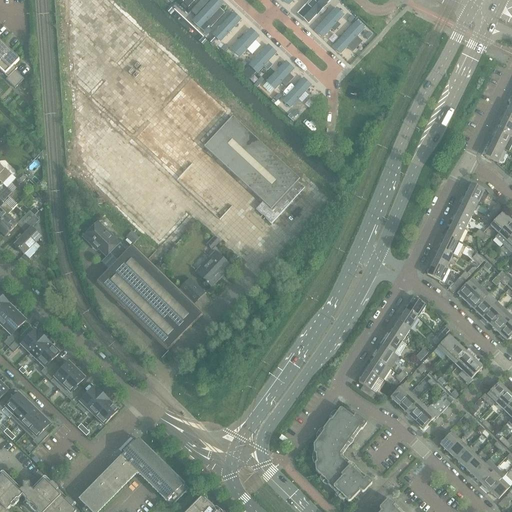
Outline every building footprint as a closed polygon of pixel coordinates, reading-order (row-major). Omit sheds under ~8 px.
[(177,0),(176,2),(188,14),(200,0),(177,0)] [(210,0),(192,20),(200,27),(205,21),(211,26),(224,12),(219,7),(224,2),(221,0),(210,0)] [(330,0),(309,0),(297,13),(308,23),(331,0),(330,0)] [(336,6),(315,30),(323,38),(345,14),(336,6)] [(233,11),(212,34),(220,41),(241,18),(233,11)] [(357,20),(333,46),(341,53),(347,47),(352,52),(363,41),(358,36),(365,28),(357,20)] [(251,27),(231,48),(239,56),(259,35),(251,27)] [(2,44),(0,45),(0,62),(10,52),(7,49),(7,48),(2,44)] [(268,44),(249,64),(257,72),(276,51),(268,44)] [(10,52),(0,62),(0,70),(8,78),(6,80),(15,89),(24,80),(15,71),(17,69),(14,66),(19,61),(10,52)] [(286,60),(267,81),(275,88),(281,81),(286,85),(294,76),(290,73),(294,68),(286,60)] [(249,67),(243,74),(251,82),(257,75),(249,67)] [(290,107),(311,84),(303,77),(282,100),(290,107)] [(511,122),(511,105),(506,114),(504,113),(502,117),(511,122)] [(498,131),(511,138),(511,122),(502,117),(500,122),(502,123),(498,131)] [(511,145),(511,138),(498,131),(494,140),(492,139),(489,143),(504,151),(508,153),(511,145)] [(485,157),(498,164),(504,151),(489,143),(487,148),(489,149),(485,157)] [(0,181),(3,184),(12,175),(5,169),(3,170),(0,166),(0,181)] [(27,178),(22,173),(16,178),(16,181),(19,184),(22,184),(27,178)] [(12,175),(3,184),(8,188),(16,179),(12,175)] [(465,198),(478,204),(484,191),(470,184),(469,184),(467,189),(469,190),(465,198)] [(0,195),(0,199),(2,202),(11,193),(6,189),(0,195)] [(478,204),(465,198),(461,206),(459,205),(457,210),(471,217),(478,204)] [(0,223),(8,215),(13,210),(5,203),(0,208),(0,223)] [(488,215),(493,219),(503,209),(498,204),(488,215)] [(30,212),(34,216),(38,211),(35,208),(33,208),(30,212)] [(471,217),(457,210),(454,215),(457,216),(453,224),(465,230),(471,217)] [(8,215),(0,223),(0,232),(5,238),(18,225),(22,229),(34,216),(30,212),(21,221),(17,225),(8,215)] [(502,214),(490,226),(499,234),(511,222),(502,214)] [(493,219),(488,215),(485,218),(489,223),(493,219)] [(34,216),(22,229),(26,234),(14,246),(24,256),(25,255),(29,259),(38,250),(33,246),(40,239),(31,230),(39,221),(34,216)] [(511,222),(499,234),(495,238),(504,246),(511,236),(511,222)] [(465,230),(453,224),(448,232),(446,231),(444,236),(459,243),(465,230)] [(479,238),(483,234),(479,230),(475,235),(479,238)] [(483,234),(479,238),(483,242),(487,237),(483,234)] [(459,243),(444,236),(442,241),(444,242),(440,250),(453,256),(459,243)] [(453,256),(440,250),(436,258),(434,257),(431,262),(446,269),(453,256)] [(476,262),(480,258),(477,254),(472,259),(476,262)] [(480,258),(476,262),(480,266),(484,261),(480,258)] [(446,269),(431,262),(429,266),(431,267),(427,276),(444,284),(451,271),(446,269)] [(466,281),(470,277),(465,272),(461,276),(463,277),(466,281)] [(452,287),(456,290),(456,291),(466,281),(463,277),(461,276),(452,287)] [(472,279),(457,295),(466,303),(480,287),(472,279)] [(480,287),(466,303),(474,311),(489,295),(480,287)] [(482,318),(493,306),(497,303),(489,295),(474,311),(482,318)] [(406,311),(418,319),(426,306),(412,297),(412,298),(409,302),(411,303),(406,311)] [(0,300),(0,316),(10,306),(2,298),(0,300)] [(493,306),(482,318),(490,326),(505,310),(497,303),(493,306)] [(0,316),(0,325),(3,328),(18,313),(10,306),(0,316)] [(499,334),(510,322),(511,319),(511,316),(505,310),(490,326),(499,334)] [(418,319),(406,311),(401,318),(399,317),(396,322),(410,331),(418,319)] [(18,313),(3,328),(11,336),(4,343),(9,348),(20,337),(15,332),(26,321),(18,313)] [(511,319),(510,322),(499,334),(507,342),(511,336),(511,319)] [(410,331),(396,322),(394,326),(396,327),(390,335),(402,343),(410,331)] [(435,337),(440,342),(449,331),(445,327),(435,337)] [(29,354),(44,339),(36,331),(25,342),(20,337),(9,348),(14,353),(21,346),(29,354)] [(381,346),(399,357),(406,345),(402,343),(390,335),(385,343),(383,341),(381,346)] [(449,336),(438,348),(446,356),(457,344),(449,336)] [(440,342),(435,337),(431,341),(436,346),(440,342)] [(44,339),(29,354),(37,361),(52,346),(44,339)] [(457,344),(446,356),(454,364),(466,352),(457,344)] [(52,346),(37,361),(45,369),(41,372),(46,377),(57,366),(52,361),(60,354),(52,346)] [(399,357),(381,346),(378,350),(380,351),(375,359),(390,370),(399,357)] [(424,358),(428,354),(423,350),(419,354),(421,355),(424,358)] [(463,372),(474,360),(466,352),(454,364),(462,372),(463,372)] [(420,362),(424,358),(421,355),(419,354),(416,358),(420,362)] [(390,370),(375,359),(370,367),(368,365),(365,370),(379,379),(383,381),(390,370)] [(474,360),(463,372),(462,372),(459,376),(467,383),(466,384),(468,386),(473,381),(472,380),(482,368),(474,360)] [(59,390),(77,371),(69,363),(62,371),(57,366),(46,377),(59,390)] [(372,400),(372,399),(375,394),(370,391),(379,379),(365,370),(362,374),(364,375),(359,383),(363,386),(360,392),(372,400)] [(83,391),(78,386),(85,379),(77,371),(59,390),(72,402),(83,391)] [(403,371),(399,375),(401,376),(404,380),(407,376),(403,371)] [(0,399),(8,391),(0,383),(0,399)] [(496,403),(507,391),(498,383),(487,395),(496,403)] [(402,386),(390,398),(399,406),(410,394),(402,386)] [(84,414),(103,396),(94,388),(87,395),(83,391),(72,402),(84,414)] [(511,396),(507,391),(496,403),(504,411),(511,402),(511,396)] [(11,418),(27,402),(19,394),(13,400),(8,396),(0,403),(0,409),(2,412),(10,419),(11,418)] [(410,394),(399,406),(407,414),(418,402),(410,394)] [(96,418),(110,403),(103,396),(84,414),(85,415),(88,411),(96,418)] [(18,426),(34,409),(27,402),(11,418),(18,426)] [(415,422),(427,410),(418,402),(407,414),(415,422)] [(118,411),(110,403),(96,418),(104,426),(118,411)] [(472,409),(476,413),(480,409),(476,405),(472,409)] [(427,410),(415,422),(424,430),(435,419),(436,420),(440,416),(430,406),(427,410)] [(26,433),(42,417),(34,409),(18,426),(26,433)] [(353,441),(361,430),(362,430),(366,425),(366,423),(356,416),(355,416),(353,418),(341,409),(340,409),(331,421),(329,421),(323,430),(323,432),(313,446),(314,454),(316,455),(316,463),(315,464),(316,472),(328,484),(328,486),(336,493),(338,493),(348,503),(350,503),(360,492),(362,494),(364,494),(372,485),(372,483),(367,478),(365,479),(343,457),(343,455),(353,441)] [(50,425),(42,417),(26,433),(34,441),(33,442),(38,447),(49,436),(44,431),(50,425)] [(448,453),(460,441),(451,433),(440,445),(448,453)] [(124,455),(122,457),(80,500),(91,511),(99,511),(135,475),(140,476),(164,499),(167,502),(172,507),(189,490),(139,440),(136,443),(133,440),(122,452),(124,455)] [(460,441),(448,453),(457,461),(468,449),(460,441)] [(465,469),(476,457),(468,449),(457,461),(465,469)] [(476,457),(465,469),(473,477),(485,465),(476,457)] [(482,485),(493,473),(497,468),(489,460),(485,465),(473,477),(482,485)] [(493,473),(482,485),(490,492),(501,480),(505,476),(497,468),(493,473)] [(0,511),(8,511),(11,507),(11,505),(17,500),(19,500),(23,496),(27,500),(25,501),(30,505),(31,505),(37,511),(76,511),(45,481),(34,492),(32,490),(30,490),(30,484),(30,483),(28,482),(25,482),(24,484),(23,484),(23,485),(19,485),(15,488),(3,476),(0,478),(0,511)] [(501,480),(490,492),(498,500),(510,489),(501,480)] [(202,497),(187,511),(220,511),(219,511),(217,508),(215,508),(207,501),(207,498),(204,496),(204,495),(204,496),(202,497)] [(498,505),(502,510),(511,501),(506,497),(498,505)] [(400,511),(395,506),(395,505),(390,500),(388,500),(380,509),(380,511),(381,511),(400,511)]
